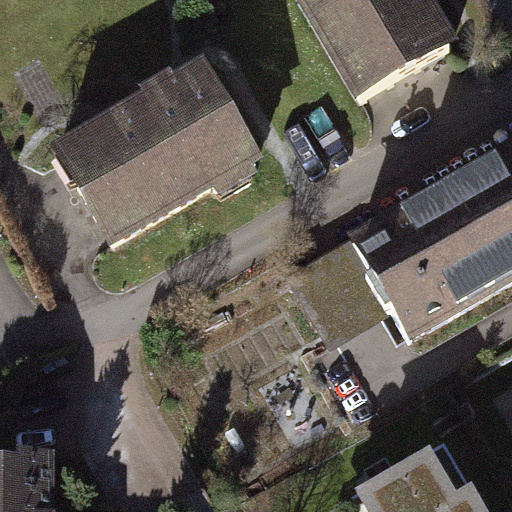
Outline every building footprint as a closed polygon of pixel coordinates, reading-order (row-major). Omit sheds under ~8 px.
[(420,0),(295,0),(353,108),(450,56),(420,0)] [(203,76),(52,162),(104,254),(255,168),(203,76)] [(399,334),(511,271),(511,136),(294,258),(325,313),(373,287),(399,334)] [(53,511),(53,471),(0,470),(0,511),(53,511)] [(455,511),(440,482),(383,511),(455,511)]
